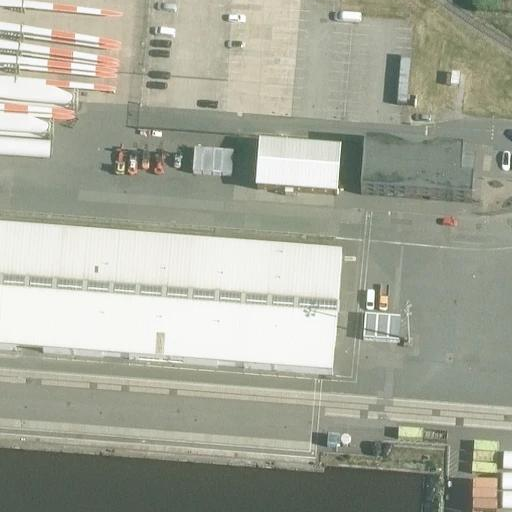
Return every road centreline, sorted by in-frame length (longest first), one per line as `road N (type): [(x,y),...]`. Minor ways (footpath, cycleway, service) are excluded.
road 1 (residential): [(390,232),(0,201)]
road 2 (unclassified): [(511,230),(484,237),(390,232)]
